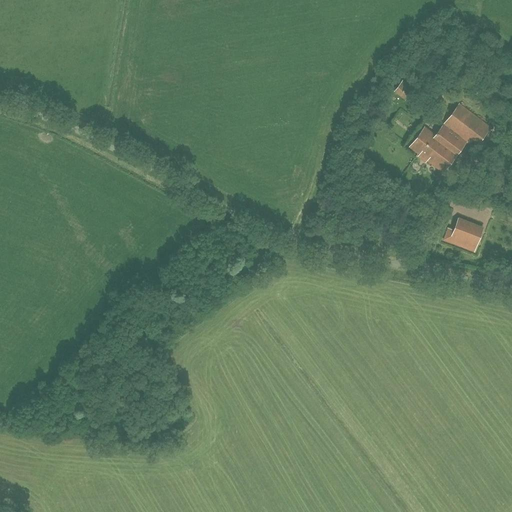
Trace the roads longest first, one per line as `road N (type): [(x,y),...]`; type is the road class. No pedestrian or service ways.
road 1 (unclassified): [(511,283),(299,239),(43,113),(0,101)]
road 2 (track): [(299,239),(334,117),(395,40),(444,10)]
